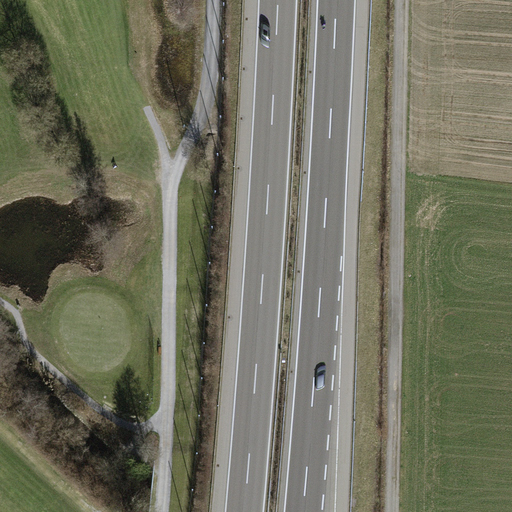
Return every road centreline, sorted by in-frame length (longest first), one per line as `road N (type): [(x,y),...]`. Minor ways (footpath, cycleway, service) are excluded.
road 1 (track): [(163,511),(171,199),(207,92),(211,0)]
road 2 (motorway): [(303,511),(337,0)]
road 3 (motorway): [(277,0),(244,511)]
road 4 (track): [(401,0),(391,511)]
